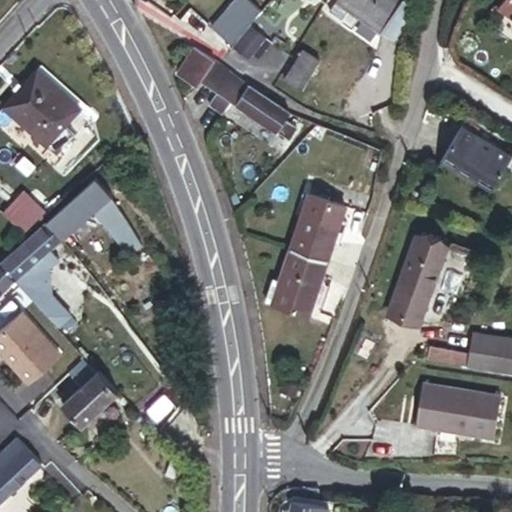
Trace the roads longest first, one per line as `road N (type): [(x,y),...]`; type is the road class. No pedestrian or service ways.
road 1 (residential): [(433,0),(426,68),(401,145),(316,393),(276,469)]
road 2 (tertiary): [(101,0),(190,177),(222,297),(242,468)]
road 3 (residential): [(276,469),(511,488)]
